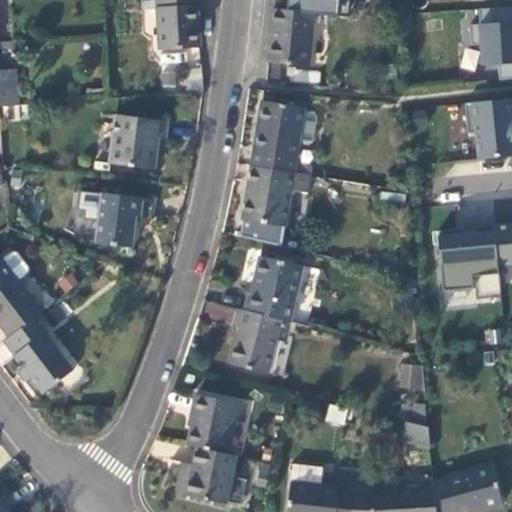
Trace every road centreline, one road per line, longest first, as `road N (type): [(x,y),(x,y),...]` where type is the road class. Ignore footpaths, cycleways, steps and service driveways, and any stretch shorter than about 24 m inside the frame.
road 1 (residential): [(241,0),(206,220),(98,511)]
road 2 (residential): [(0,400),(94,511)]
